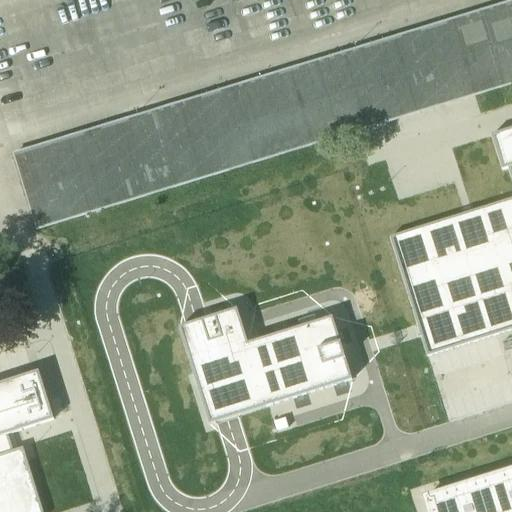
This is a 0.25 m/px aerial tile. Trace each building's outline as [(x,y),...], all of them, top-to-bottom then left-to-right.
[(511,4),(14,156),(37,231),(353,135),(477,97),(511,86),(511,4)] [(511,130),(491,137),(502,173),(508,171),(511,169),(511,130)] [(511,169),(508,171),(511,185),(511,199),(393,237),(429,352),(511,326),(511,169)] [(232,310),(180,327),(210,425),(349,382),(330,320),(243,347),(232,310)] [(31,373),(0,382),(0,436),(7,434),(47,421),(31,373)] [(7,434),(0,436),(0,457),(13,453),(7,434)] [(41,511),(22,450),(13,453),(0,457),(0,511),(41,511)] [(511,511),(511,468),(426,495),(431,511),(511,511)]
